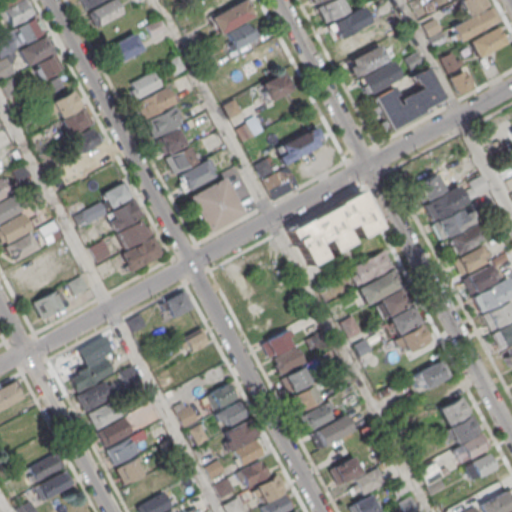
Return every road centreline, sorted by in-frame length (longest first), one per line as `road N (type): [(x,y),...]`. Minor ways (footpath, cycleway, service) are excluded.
road 1 (residential): [(511,86),(0,363)]
road 2 (residential): [(320,511),(48,0)]
road 3 (residential): [(278,0),(511,437)]
road 4 (residential): [(0,308),(109,511)]
